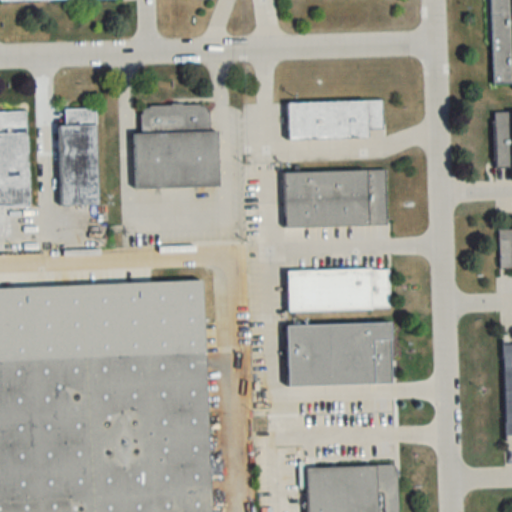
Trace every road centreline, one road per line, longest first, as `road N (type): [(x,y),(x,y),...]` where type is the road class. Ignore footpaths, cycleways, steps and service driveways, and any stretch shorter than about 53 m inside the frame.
road 1 (residential): [(450,511),(432,0)]
road 2 (residential): [(435,49),(0,58)]
